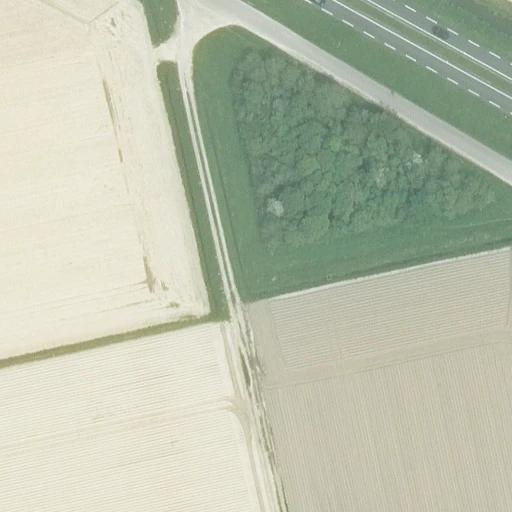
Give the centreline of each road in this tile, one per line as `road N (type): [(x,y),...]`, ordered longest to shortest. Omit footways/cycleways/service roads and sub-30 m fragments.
road 1 (unclassified): [(278,511),(187,96),(187,30),(204,0)]
road 2 (unclassified): [(511,169),(220,0)]
road 3 (primary): [(318,0),(511,108)]
road 4 (primary): [(511,74),(376,0)]
